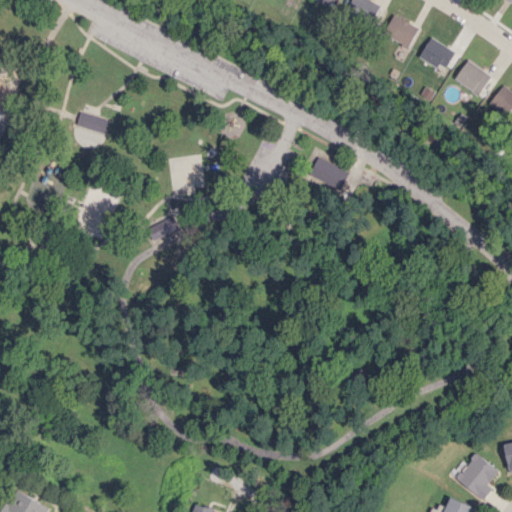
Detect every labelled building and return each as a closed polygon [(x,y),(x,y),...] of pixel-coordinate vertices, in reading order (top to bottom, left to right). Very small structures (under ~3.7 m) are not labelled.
[(419,27),(394,14),(383,33),(408,47),(419,27)] [(444,70),(455,51),(430,36),(419,55),(444,70)] [(491,76),(468,58),(454,77),(477,95),(491,76)] [(511,117),(511,90),(505,84),(490,100),(510,119),(511,117)] [(76,104),(73,115),(70,124),(103,134),(109,114),(95,110),(76,104)] [(315,151),(305,172),(336,187),(346,167),(315,151)] [(151,241),(157,237),(162,247),(187,235),(177,213),(145,228),(151,241)] [(483,500),(493,489),(487,484),(498,471),(477,452),(455,476),(483,500)] [(47,511),(50,506),(17,489),(4,511),(47,511)] [(471,511),(474,506),(450,496),(443,511),(471,511)] [(191,511),(222,511),(194,503),(191,511)]
